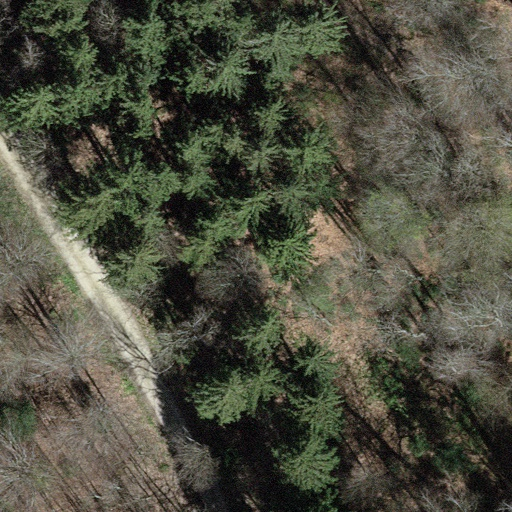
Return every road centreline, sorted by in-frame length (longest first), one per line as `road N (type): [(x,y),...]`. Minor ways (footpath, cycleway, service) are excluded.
road 1 (track): [(205,511),(164,423),(0,143)]
road 2 (track): [(511,136),(285,0)]
